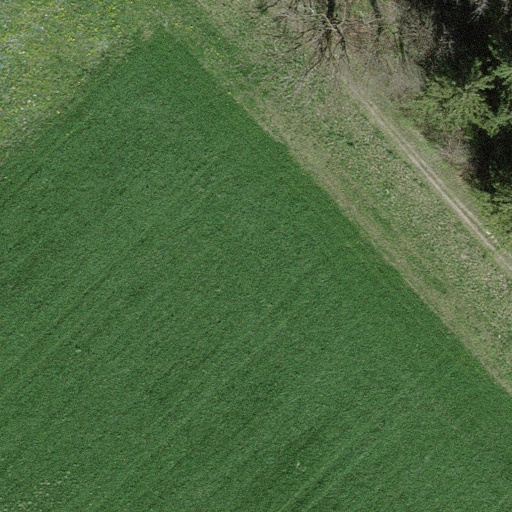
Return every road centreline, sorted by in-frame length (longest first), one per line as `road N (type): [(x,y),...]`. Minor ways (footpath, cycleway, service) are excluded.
road 1 (track): [(174,10),(511,384)]
road 2 (track): [(511,238),(303,0)]
